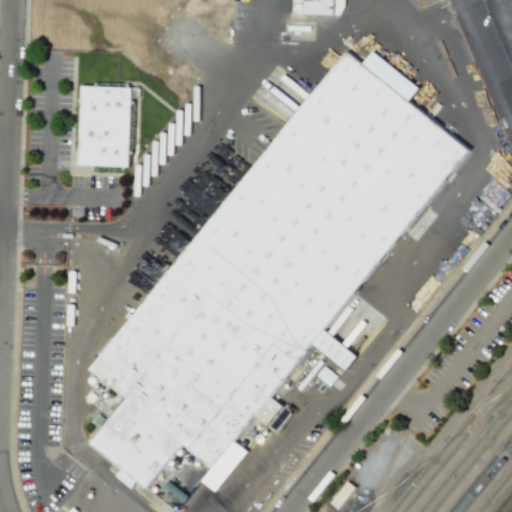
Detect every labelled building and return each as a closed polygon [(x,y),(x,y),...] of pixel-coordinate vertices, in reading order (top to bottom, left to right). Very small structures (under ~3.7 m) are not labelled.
[(335,12),(334,14),(295,12),(295,0),(346,0),(346,6),(341,13),(335,12)] [(256,415),(213,469),(184,446),(149,489),(94,444),(129,401),(89,369),(348,50),(364,63),(374,50),(420,87),(410,100),(472,150),(326,330),(358,356),(347,370),(314,344),(271,397),(294,415),(279,433),(256,415)] [(131,100),(135,100),(133,154),(129,154),(129,162),(129,166),(126,166),(126,169),(92,168),(91,168),(91,165),(78,164),(79,152),(76,151),(78,98),(81,98),(81,85),(94,85),(95,82),(119,83),(123,83),(129,84),(129,87),(137,87),(140,87),(140,98),(137,97),(131,97),(131,100)] [(454,267),(476,236),(460,224),(440,251),(447,256),(444,260),(454,267)] [(440,280),(429,275),(425,283),(436,288),(440,280)] [(434,290),(418,276),(401,297),(417,311),(434,290)]
